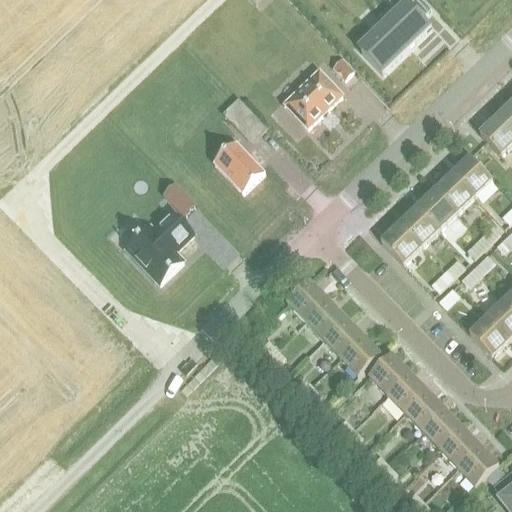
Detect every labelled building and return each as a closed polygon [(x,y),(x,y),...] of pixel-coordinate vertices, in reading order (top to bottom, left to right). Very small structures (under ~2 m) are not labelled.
[(362,57),(361,58),(382,79),(431,32),(423,23),(432,15),(417,0),(398,0),(408,10),(377,40),(374,37),(369,42),(373,47),(362,57)] [(459,55),(443,61),(450,78),(466,71),(459,55)] [(342,64),(333,73),(344,85),(354,76),(342,64)] [(319,78),(285,110),(308,134),(321,121),(321,122),(329,114),(342,101),(319,78)] [(256,91),(244,103),(263,124),(275,112),(256,91)] [(511,109),(498,123),(511,137),(511,109)] [(511,151),(511,137),(498,123),(480,141),(501,162),(511,151)] [(255,124),(243,135),(252,144),(264,133),(255,124)] [(265,179),(235,148),(214,168),(243,199),(265,179)] [(312,154),(301,163),(314,177),(324,167),(312,154)] [(470,163),(452,180),(474,203),(492,186),(470,163)] [(452,180),(434,197),(457,220),(474,203),(452,180)] [(175,189),(163,201),(183,223),(196,211),(175,189)] [(457,220),(434,197),(417,213),(439,237),(457,220)] [(509,229),(511,226),(511,212),(502,223),(509,229)] [(439,237),(417,213),(399,230),(422,253),(439,237)] [(150,232),(126,255),(160,290),(184,267),(173,256),(177,252),(179,254),(194,239),(174,219),(155,237),(150,232)] [(422,253),(399,230),(381,248),(403,271),(422,253)] [(479,244),(487,251),(500,239),(492,231),(479,244)] [(511,252),(511,242),(510,240),(496,252),(504,260),(511,252)] [(487,251),(479,244),(467,256),(474,264),(487,251)] [(488,262),(475,274),(482,282),(495,269),(488,262)] [(453,283),(464,272),(457,265),(446,276),(453,283)] [(482,282),(475,274),(461,287),(468,294),(482,282)] [(453,283),(446,276),(431,290),(438,297),(453,283)] [(305,329),(329,306),(311,287),(287,310),(305,329)] [(446,316),(460,303),(452,295),(439,308),(446,316)] [(329,306),(305,329),(322,347),(346,324),(329,306)] [(511,313),(504,306),(487,322),(510,346),(511,343),(511,313)] [(510,346),(487,322),(469,340),(492,363),(510,346)] [(363,342),(346,324),(322,347),(340,365),(363,342)] [(363,342),(340,365),(358,384),(381,361),(363,342)] [(270,361),(276,355),(268,346),(262,352),(270,361)] [(323,375),(331,368),(318,352),(309,359),(323,375)] [(285,364),(276,355),(270,361),(279,370),(285,364)] [(387,403),(411,380),(393,361),(369,384),(387,403)] [(411,380),(387,403),(405,421),(428,398),(411,380)] [(305,397),(311,391),(303,382),(296,388),(305,397)] [(294,388),(287,396),(305,414),(313,406),(294,388)] [(364,388),(356,396),(371,412),(380,404),(364,388)] [(320,400),(311,391),(305,397),(314,406),(320,400)] [(428,398),(405,421),(422,439),(446,416),(428,398)] [(463,434),(446,416),(422,439),(439,457),(463,434)] [(346,441),(352,434),(344,426),(337,432),(346,441)] [(352,434),(346,441),(355,449),(361,443),(352,434)] [(480,452),(463,434),(439,457),(457,475),(480,452)] [(480,452),(457,475),(475,494),(484,485),(497,472),(499,471),(480,452)] [(381,477),(387,471),(378,462),(372,468),(381,477)] [(396,479),(387,471),(381,477),(390,485),(396,479)] [(497,472),(484,485),(489,490),(502,477),(497,472)] [(511,511),(511,479),(494,494),(502,503),(500,505),(506,511),(511,511)] [(414,511),(420,511),(423,509),(413,499),(407,505),(414,511)]
